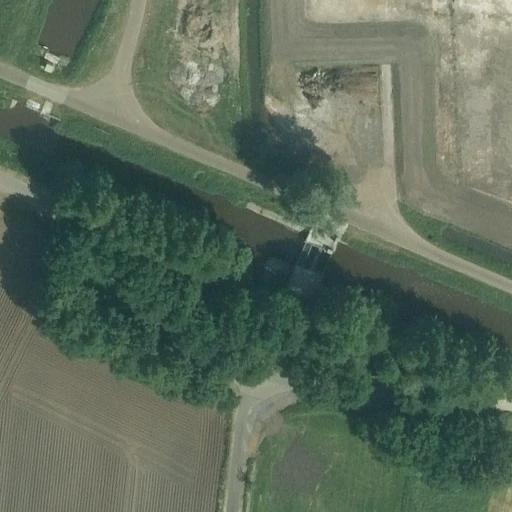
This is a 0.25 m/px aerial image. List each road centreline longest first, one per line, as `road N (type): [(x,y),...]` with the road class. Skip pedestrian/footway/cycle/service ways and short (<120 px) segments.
road 1 (unclassified): [(0,72),(336,211)]
road 2 (unclassified): [(511,287),(336,211)]
road 3 (track): [(255,379),(232,511)]
